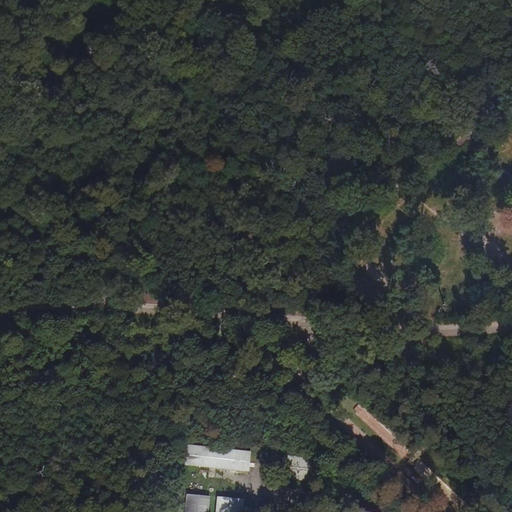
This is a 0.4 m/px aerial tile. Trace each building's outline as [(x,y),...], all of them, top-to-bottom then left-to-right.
[(360,404),(353,410),(367,426),(374,420),(360,404)] [(186,462),(246,469),(247,454),(188,448),(186,462)] [(283,476),(308,479),(309,460),(285,457),(283,476)] [(188,497),(187,504),(206,506),(207,499),(188,497)] [(217,511),(239,511),(241,501),(218,499),(217,511)]
